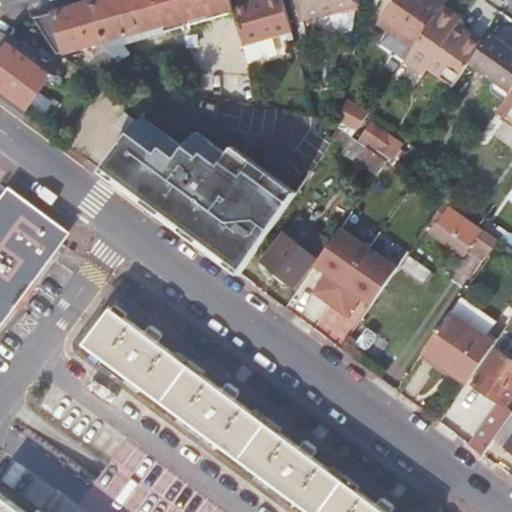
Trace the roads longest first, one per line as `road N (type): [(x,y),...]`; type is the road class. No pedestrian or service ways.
road 1 (residential): [(129,222),(509,502)]
road 2 (residential): [(129,222),(0,404)]
road 3 (residential): [(0,128),(129,222)]
